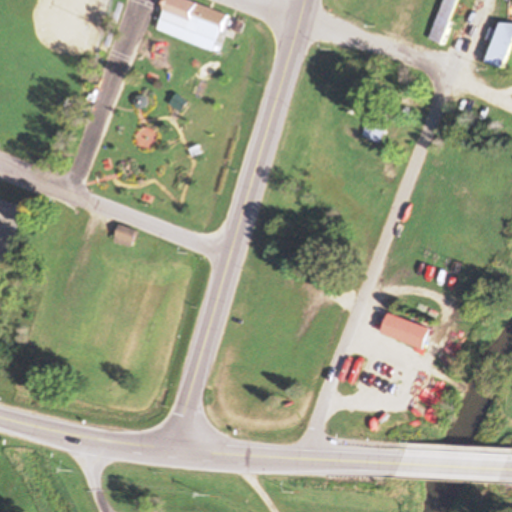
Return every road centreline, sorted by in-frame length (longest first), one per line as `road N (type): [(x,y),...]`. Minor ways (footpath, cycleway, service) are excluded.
road 1 (residential): [(308,450),(452,67),(302,22)]
road 2 (primary): [(178,439),(307,0)]
road 3 (residential): [(232,257),(0,163)]
road 4 (primary): [(403,455),(178,439)]
road 5 (residential): [(78,192),(145,0)]
road 6 (primary): [(178,439),(65,430),(0,410)]
